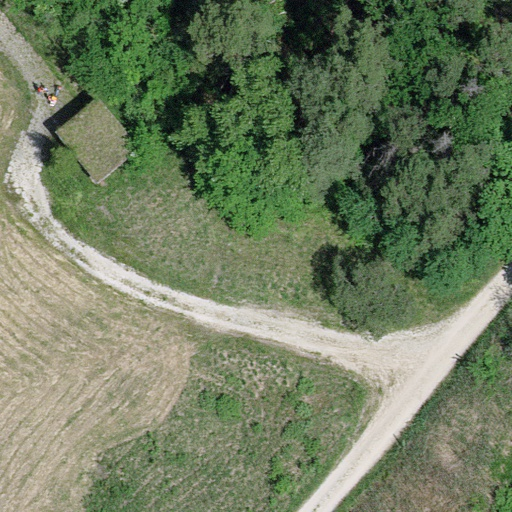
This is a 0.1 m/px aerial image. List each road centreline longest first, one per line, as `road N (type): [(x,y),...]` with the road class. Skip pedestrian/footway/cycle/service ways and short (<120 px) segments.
road 1 (track): [(471,334),(403,344),(334,342),(105,273),(35,209),(24,170),(56,102),(0,35)]
road 2 (track): [(511,285),(312,511)]
